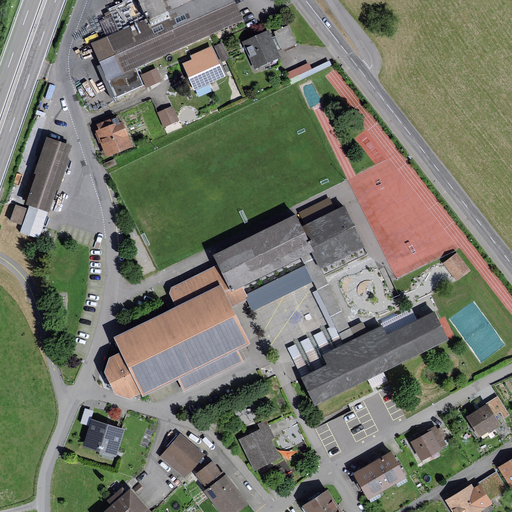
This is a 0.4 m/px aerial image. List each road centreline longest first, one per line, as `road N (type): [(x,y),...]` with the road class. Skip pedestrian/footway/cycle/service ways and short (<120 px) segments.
road 1 (residential): [(79,389),(105,323),(113,264),(106,201),(62,62),(82,0)]
road 2 (residential): [(305,0),(511,265)]
road 3 (residential): [(79,389),(210,432),(275,509)]
road 4 (residential): [(511,368),(328,470)]
road 5 (residential): [(0,257),(31,291),(70,408)]
road 6 (motorway): [(0,159),(55,0)]
